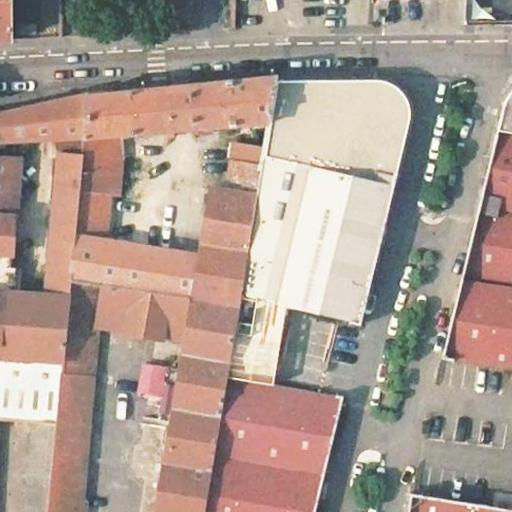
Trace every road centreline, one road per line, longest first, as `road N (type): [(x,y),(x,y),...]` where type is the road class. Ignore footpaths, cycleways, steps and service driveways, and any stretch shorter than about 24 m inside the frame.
road 1 (residential): [(0,70),(286,53),(511,54)]
road 2 (unknown): [(109,511),(120,360)]
road 3 (unknown): [(364,390),(282,364),(275,322)]
